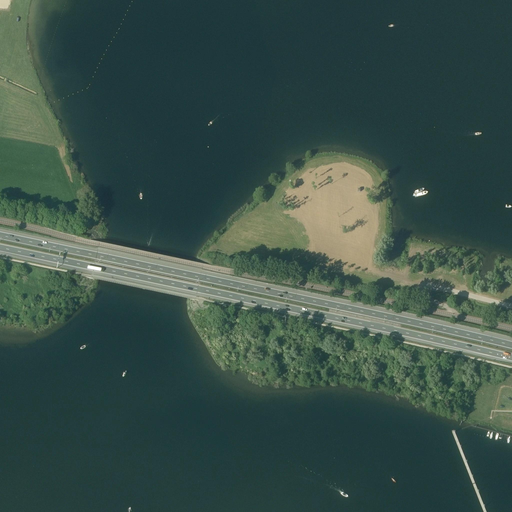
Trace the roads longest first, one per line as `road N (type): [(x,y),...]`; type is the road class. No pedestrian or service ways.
road 1 (unclassified): [(511,331),(0,221)]
road 2 (trunk): [(511,344),(0,235)]
road 3 (trunk): [(0,247),(492,352)]
